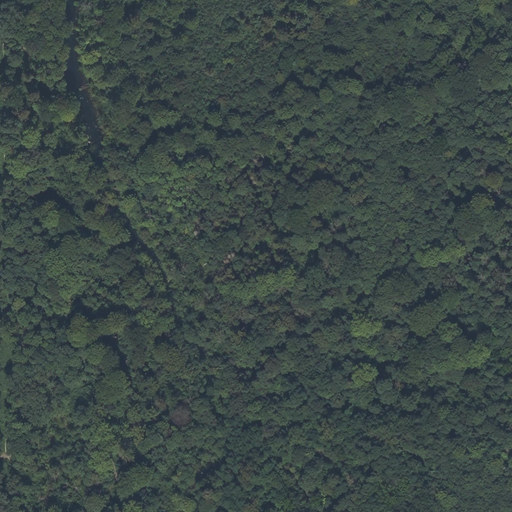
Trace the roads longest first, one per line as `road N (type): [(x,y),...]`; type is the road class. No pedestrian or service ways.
road 1 (unknown): [(16,511),(6,430),(5,0)]
road 2 (track): [(103,438),(40,212),(9,165),(30,97),(23,0)]
